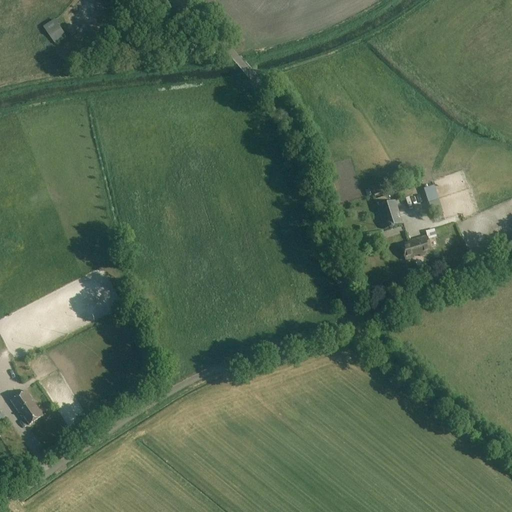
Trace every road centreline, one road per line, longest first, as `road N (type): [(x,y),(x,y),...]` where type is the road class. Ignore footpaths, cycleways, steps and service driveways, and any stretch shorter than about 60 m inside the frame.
road 1 (unclassified): [(0,505),(170,390),(357,323)]
road 2 (unclassified): [(165,0),(218,38),(290,125),(313,173),(357,323)]
road 3 (unclassified): [(357,323),(511,258)]
